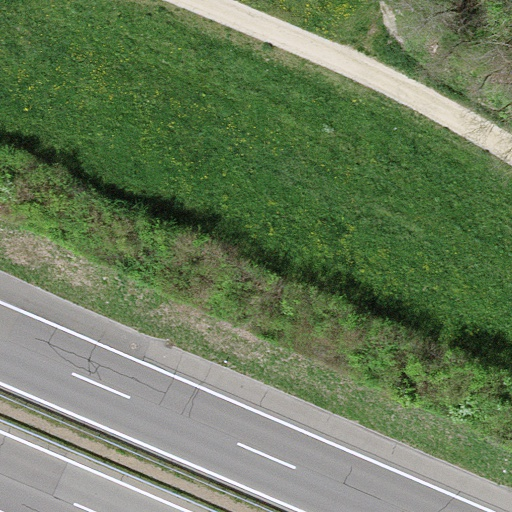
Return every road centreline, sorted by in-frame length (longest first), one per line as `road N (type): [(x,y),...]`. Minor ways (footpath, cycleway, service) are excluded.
road 1 (motorway): [(397,511),(0,344)]
road 2 (track): [(167,0),(349,75),(511,163)]
